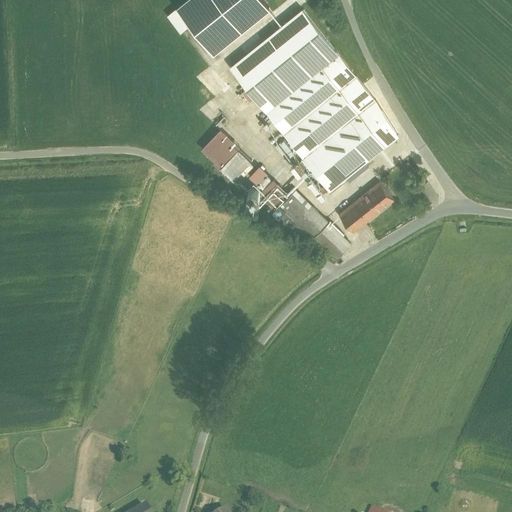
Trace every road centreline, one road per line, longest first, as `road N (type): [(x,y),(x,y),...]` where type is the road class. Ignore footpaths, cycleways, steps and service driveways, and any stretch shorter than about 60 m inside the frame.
road 1 (unclassified): [(0,159),(108,151),(151,159),(337,274)]
road 2 (unclassified): [(337,274),(298,303),(233,377),(205,432),(182,511)]
road 3 (unclassified): [(458,209),(364,50),(345,0)]
road 4 (unclassified): [(337,274),(458,209)]
